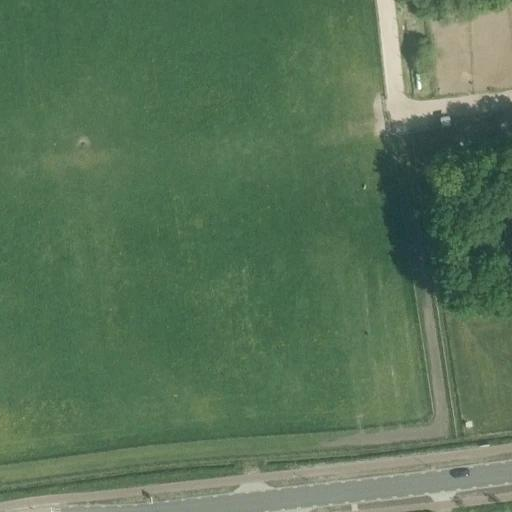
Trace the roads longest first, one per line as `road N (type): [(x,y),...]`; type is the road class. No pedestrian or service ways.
road 1 (tertiary): [(172,511),(511,469)]
road 2 (track): [(511,100),(400,117),(386,0)]
